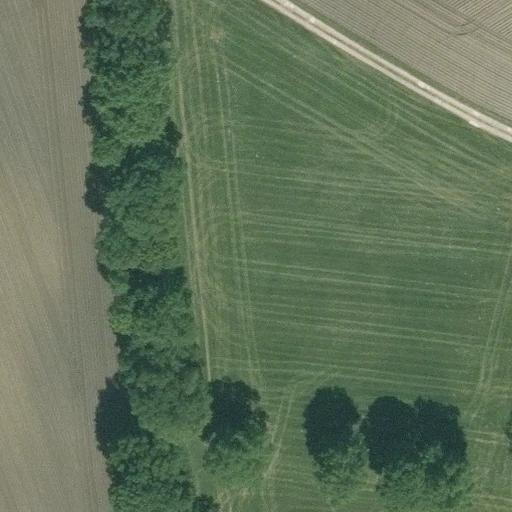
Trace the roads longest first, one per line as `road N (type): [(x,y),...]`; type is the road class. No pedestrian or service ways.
road 1 (residential): [(168,511),(113,0)]
road 2 (track): [(511,133),(279,0)]
